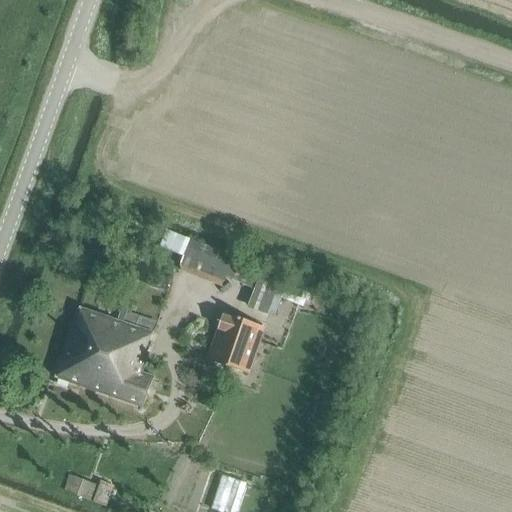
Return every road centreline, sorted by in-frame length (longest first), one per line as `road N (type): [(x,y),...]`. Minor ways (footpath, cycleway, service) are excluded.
road 1 (unclassified): [(0,245),(90,0)]
road 2 (track): [(314,0),(511,67)]
road 3 (track): [(66,64),(138,84),(168,68),(200,10),(216,0)]
